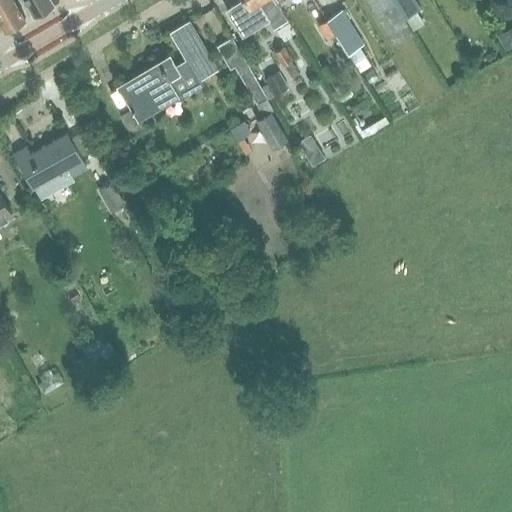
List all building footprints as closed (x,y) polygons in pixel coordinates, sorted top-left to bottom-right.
[(0,0),(0,18),(6,29),(25,17),(15,0),(0,0)] [(26,0),(34,13),(54,2),(52,0),(26,0)] [(246,0),(255,15),(262,10),(276,2),(277,1),(276,0),(246,0)] [(412,29),(393,0),(367,0),(394,45),(415,33),(412,29)] [(393,0),(412,29),(424,22),(416,10),(420,7),(415,0),(393,0)] [(343,8),(326,18),(334,32),(361,73),(373,65),(360,45),(364,42),(343,8)] [(176,64),(170,53),(118,83),(119,86),(120,85),(137,116),(175,93),(178,98),(205,83),(201,76),(217,67),(201,38),(190,21),(191,21),(189,18),(170,30),(172,32),(173,32),(188,57),(176,64)] [(334,32),(326,18),(317,24),(326,38),(334,32)] [(511,28),(498,36),(506,50),(511,46),(511,28)] [(232,36),(217,45),(230,68),(235,64),(264,115),(256,119),(273,148),(289,139),(265,98),(267,96),(260,85),(232,36)] [(293,59),(284,45),(274,51),(283,65),(284,64),(292,76),(299,72),(291,59),(293,59)] [(260,85),(267,96),(268,99),(289,87),(278,69),(265,77),(267,81),(260,85)] [(391,97),(411,129),(437,113),(416,81),(391,97)] [(389,121),(385,115),(362,128),(355,116),(352,118),(363,136),(389,121)] [(405,127),(382,141),(388,150),(411,136),(405,127)] [(15,153),(25,170),(34,186),(36,185),(42,196),(64,184),(62,181),(74,174),(73,172),(86,165),(67,131),(67,132),(30,152),(27,146),(27,145),(14,152),(14,153),(15,153)] [(319,154),(310,141),(300,147),(309,160),(319,154)] [(124,203),(112,182),(110,179),(98,186),(100,189),(112,210),(124,203)] [(0,218),(12,212),(1,193),(0,191),(0,218)] [(181,257),(176,250),(172,253),(176,259),(181,257)] [(157,285),(177,319),(187,314),(167,279),(157,285)] [(69,295),(74,303),(80,299),(75,291),(69,295)] [(83,346),(97,369),(114,359),(100,336),(83,346)]
